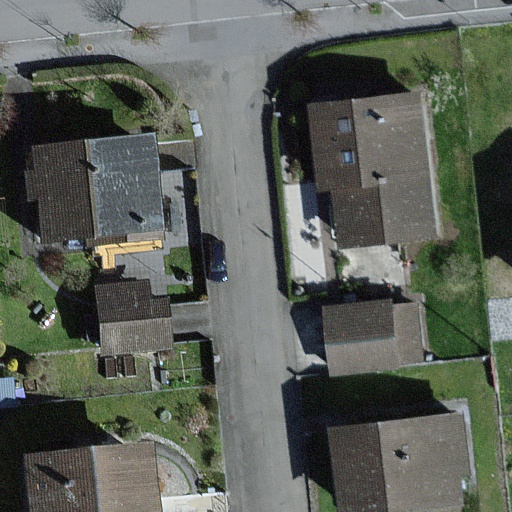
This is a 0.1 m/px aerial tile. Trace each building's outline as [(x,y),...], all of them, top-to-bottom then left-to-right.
[(431,95),(312,106),(319,181),(334,180),(340,243),(443,234),(431,95)] [(148,138),(37,152),(47,233),(158,220),(148,138)] [(147,284),(101,289),(106,351),(169,345),(165,301),(149,303),(147,284)] [(399,305),(323,310),(327,378),(404,373),(399,305)] [(466,417),(338,431),(347,511),(427,511),(475,507),(466,417)] [(159,511),(152,446),(29,459),(34,511),(159,511)]
